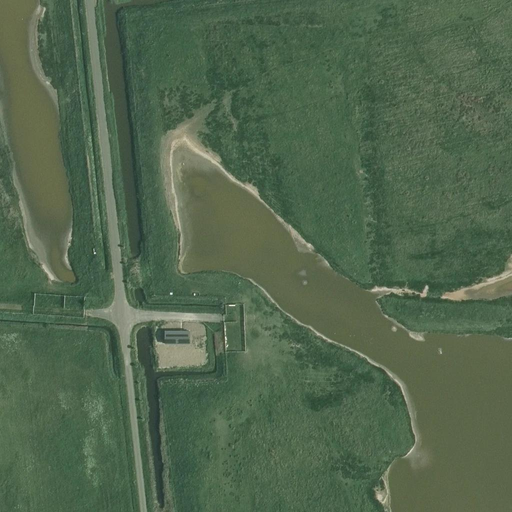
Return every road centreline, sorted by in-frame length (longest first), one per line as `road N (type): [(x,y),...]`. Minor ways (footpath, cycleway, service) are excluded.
road 1 (unclassified): [(123,314),(89,0)]
road 2 (unclassified): [(145,511),(123,314)]
